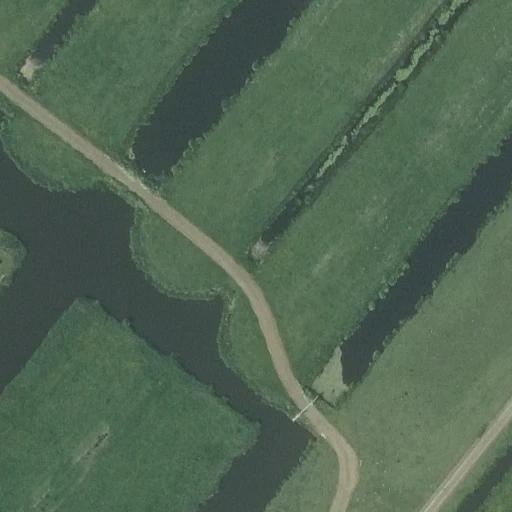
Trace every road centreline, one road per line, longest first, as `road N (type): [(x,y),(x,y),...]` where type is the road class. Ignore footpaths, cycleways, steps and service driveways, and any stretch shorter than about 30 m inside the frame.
road 1 (track): [(341,511),(350,464),(289,387),(255,284),(0,83)]
road 2 (track): [(511,405),(427,511)]
